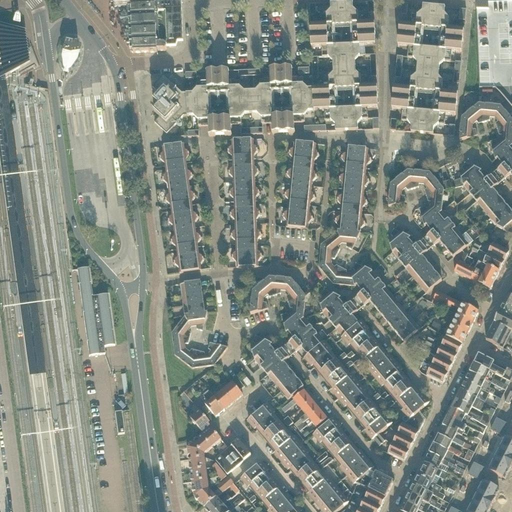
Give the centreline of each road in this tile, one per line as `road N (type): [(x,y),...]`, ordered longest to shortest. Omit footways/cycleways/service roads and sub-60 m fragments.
road 1 (secondary): [(33,0),(46,34),(74,220),(121,292)]
road 2 (residential): [(410,476),(379,461),(271,334),(237,330)]
road 3 (secondary): [(145,284),(113,65)]
road 4 (residential): [(254,0),(194,2),(193,61),(113,65)]
road 5 (residential): [(312,511),(232,420),(266,393)]
road 6 (secondary): [(160,511),(138,359)]
road 7 (residential): [(17,511),(0,361)]
road 8 (residential): [(447,399),(427,388),(362,312)]
